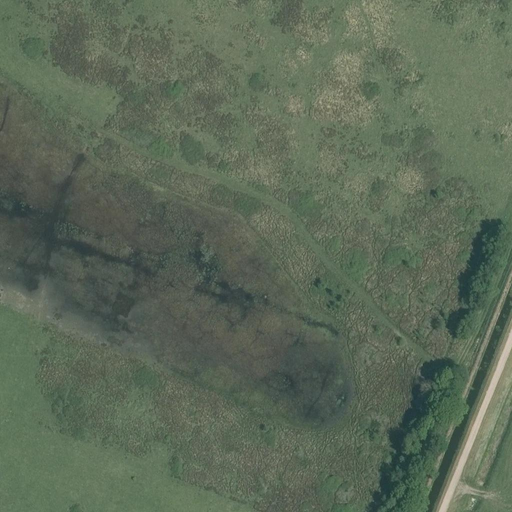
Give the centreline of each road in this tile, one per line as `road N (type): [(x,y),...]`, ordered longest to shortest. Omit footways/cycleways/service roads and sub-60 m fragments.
road 1 (track): [(511,344),(445,511)]
road 2 (track): [(401,511),(458,366)]
road 3 (track): [(458,366),(511,223)]
